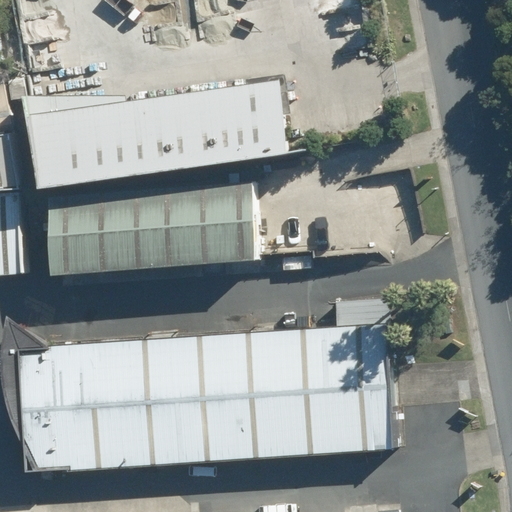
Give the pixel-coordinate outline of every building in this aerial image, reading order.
[(0,0),(0,135),(27,131),(2,0),(0,0)] [(23,81),(26,101),(41,98),(37,78),(23,81)] [(149,97),(64,99),(77,191),(317,156),(306,82),(150,105),(149,97)] [(0,278),(44,275),(41,237),(64,236),(67,278),(267,263),(262,183),(47,198),(34,134),(0,141),(0,278)] [(29,336),(29,352),(29,368),(31,384),(33,399),(37,414),(41,429),(47,444),(53,458),(62,475),(70,487),(87,475),(87,472),(94,471),(94,474),(421,449),(412,327),(403,328),(401,299),(351,303),(352,326),(73,347),(31,321),(29,336)]
